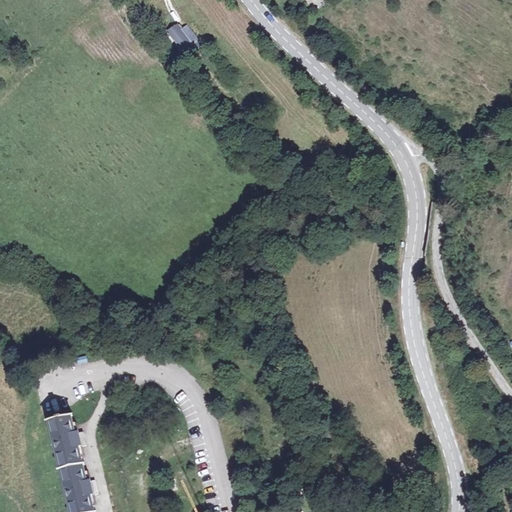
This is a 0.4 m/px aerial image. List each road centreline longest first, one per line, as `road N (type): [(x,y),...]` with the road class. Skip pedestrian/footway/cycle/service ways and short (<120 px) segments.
road 1 (secondary): [(459,511),(455,465),(414,344),(409,277),(417,203),(394,144)]
road 2 (residential): [(394,144),(420,154),(437,175),(440,281),(511,397)]
road 3 (residential): [(228,511),(196,406),(179,385),(163,374),(109,366),(49,382)]
road 4 (secondary): [(249,0),(394,144)]
